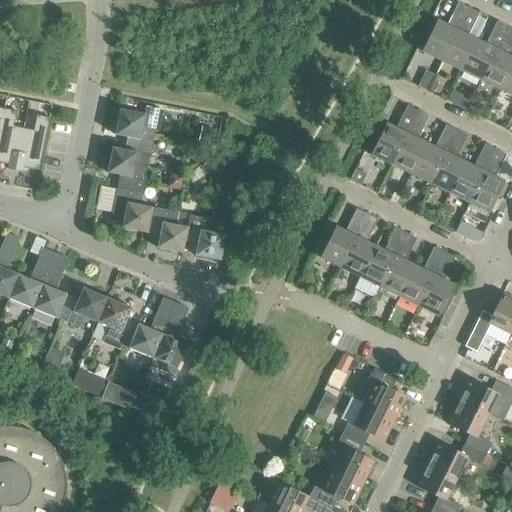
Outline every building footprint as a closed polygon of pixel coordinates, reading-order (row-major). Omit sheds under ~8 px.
[(421,52),(441,62),(468,8),(457,3),(446,26),(436,21),(435,24),(430,21),(418,45),(423,48),(421,52)] [(441,62),(461,71),(476,40),(467,36),(479,13),(468,8),(441,62)] [(461,71),(480,81),(507,27),(496,22),(485,45),(476,40),(461,71)] [(480,81),(499,90),(511,64),(511,58),(506,55),(511,43),(511,29),(507,27),(480,81)] [(511,64),(499,90),(511,96),(511,64)] [(425,71),(417,87),(427,92),(435,76),(425,71)] [(434,81),(430,90),(438,94),(442,85),(434,81)] [(370,155),(391,165),(417,111),(407,106),(395,129),(386,124),(379,136),(373,133),(366,148),(372,151),(370,155)] [(0,126),(0,163),(15,166),(23,129),(13,127),(16,112),(3,109),(0,126)] [(126,138),(124,150),(137,153),(137,152),(150,155),(155,129),(142,127),(145,115),(119,110),(114,135),(126,138)] [(391,165),(410,174),(425,144),(417,139),(428,117),(417,111),(391,165)] [(23,129),(15,166),(38,171),(49,118),(36,116),(33,131),(23,129)] [(410,174),(429,184),(456,130),(445,125),(434,148),(425,144),(410,174)] [(201,127),(198,141),(212,144),(215,130),(201,127)] [(429,184),(449,193),(464,163),(455,158),(467,136),(456,130),(429,184)] [(449,193),(468,203),(495,149),(484,144),(473,167),(464,163),(449,193)] [(119,176),(116,188),(142,193),(147,167),(135,165),(137,153),(124,150),(112,148),(106,173),(119,176)] [(495,149),(468,203),(489,213),(504,182),(494,177),(505,155),(495,149)] [(197,168),(186,175),(192,184),(203,177),(197,168)] [(169,174),(166,188),(180,191),(183,177),(169,174)] [(121,228),(146,234),(152,208),(139,205),(142,193),(116,188),(111,214),(123,216),(121,228)] [(182,253),(184,241),(187,228),(175,225),(177,213),(152,208),(146,234),(159,236),(156,248),(182,253)] [(320,258),(340,268),(366,214),(356,209),(344,232),(335,227),(334,229),(320,258)] [(340,268),(359,278),(374,247),(366,242),(377,220),(366,214),(340,268)] [(187,228),(184,241),(197,244),(194,256),(220,261),(225,235),(213,233),(215,221),(190,216),(187,228)] [(329,226),(314,255),(320,258),(334,229),(329,226)] [(359,278),(379,287),(405,233),(394,228),(383,251),(374,247),(359,278)] [(0,295),(7,299),(17,275),(6,270),(19,239),(6,233),(0,248),(0,295)] [(379,287),(398,297),(413,266),(404,261),(416,239),(405,233),(379,287)] [(398,297),(417,306),(444,252),(433,247),(422,270),(413,266),(398,297)] [(7,299),(32,309),(55,254),(42,248),(29,279),(17,275),(7,299)] [(444,252),(417,306),(438,316),(453,285),(443,281),(454,258),(444,252)] [(32,309),(56,319),(66,295),(54,290),(67,259),(55,254),(32,309)] [(85,318),(97,322),(107,298),(82,288),(78,300),(66,295),(56,319),(80,329),(85,318)] [(489,324),(509,334),(511,329),(511,298),(502,294),(491,316),(481,311),(471,333),(482,339),(489,324)] [(337,297),(334,304),(344,309),(349,299),(342,295),(337,297)] [(104,339),(128,349),(138,325),(126,320),(131,308),(107,298),(97,322),(108,327),(104,339)] [(128,349),(152,359),(175,304),(162,298),(149,329),(138,325),(128,349)] [(175,304),(152,359),(176,369),(186,345),(175,340),(188,309),(175,304)] [(3,339),(0,345),(0,350),(9,354),(13,343),(3,339)] [(342,354),(335,368),(345,373),(352,359),(342,354)] [(47,358),(43,368),(57,373),(61,364),(47,358)] [(78,367),(70,385),(100,398),(108,381),(87,372),(87,371),(78,367)] [(374,382),(363,404),(394,419),(405,397),(390,390),(395,380),(373,369),(368,380),(374,382)] [(468,379),(457,402),(486,416),(496,396),(511,403),(511,400),(511,389),(495,381),(490,390),(468,379)] [(108,382),(101,399),(115,405),(122,389),(108,382)] [(154,402),(148,416),(164,422),(170,409),(154,402)] [(468,435),(464,444),(485,455),(491,443),(477,436),(486,416),(457,402),(446,424),(468,435)] [(318,404),(312,416),(325,422),(331,410),(318,404)] [(347,423),(342,433),(363,444),(368,434),(384,441),(394,419),(363,404),(352,425),(347,423)] [(0,511),(58,511),(59,511),(62,505),(65,490),(65,482),(64,475),(63,467),(58,456),(52,447),(47,442),(41,437),(34,433),(27,430),(20,428),(13,427),(3,427),(0,427),(0,511)] [(342,447),(331,468),(363,484),(374,462),(358,454),(363,444),(342,433),(336,444),(342,447)] [(294,449),(295,450),(302,453),(306,445),(299,441),(298,441),(294,449)] [(437,442),(426,464),(455,479),(465,459),(480,466),(485,455),(464,444),(459,453),(437,442)] [(433,507),(443,511),(456,511),(460,506),(446,499),(455,479),(426,464),(415,486),(437,497),(433,507)] [(313,486),(308,497),(332,509),(337,499),(352,506),(363,484),(331,468),(321,490),(313,486)] [(226,471),(221,481),(237,489),(242,479),(226,471)] [(214,495),(209,504),(225,511),(228,511),(239,490),(237,489),(221,481),(214,495)] [(277,482),(267,504),(282,511),(301,511),(303,508),(310,511),(329,511),(332,509),(308,497),(277,482)]
